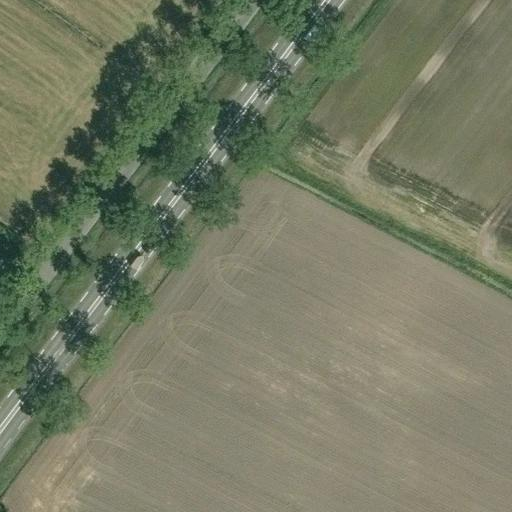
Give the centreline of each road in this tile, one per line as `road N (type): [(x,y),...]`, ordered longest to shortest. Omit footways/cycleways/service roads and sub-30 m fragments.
road 1 (primary): [(35,386),(329,0)]
road 2 (unclassified): [(0,331),(251,0)]
